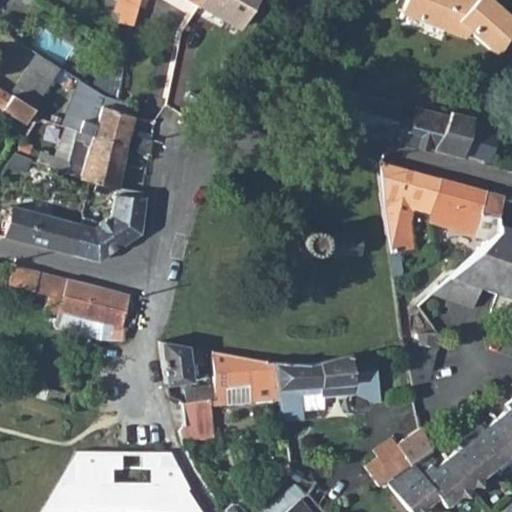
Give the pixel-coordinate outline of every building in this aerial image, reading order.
[(125,0),(126,0),(121,22),(130,25),(136,0),(125,0)] [(238,27),(252,0),(198,0),(197,3),(238,27)] [(511,19),(511,17),(491,0),(404,0),(399,14),(464,39),(469,34),(496,57),(509,26),(511,19)] [(115,97),(118,91),(124,51),(121,49),(98,81),(84,72),(79,80),(101,92),(103,92),(115,97)] [(58,67),(35,52),(10,95),(32,109),(53,75),(58,67)] [(173,64),(169,98),(189,100),(193,66),(173,64)] [(53,75),(63,82),(72,91),(79,80),(58,67),(53,75)] [(97,108),(91,135),(126,145),(149,152),(151,139),(128,132),(132,114),(122,111),(122,110),(124,107),(124,105),(124,103),(122,101),(118,98),(115,97),(103,92),(101,92),(79,80),(72,91),(97,108)] [(0,106),(2,108),(10,95),(0,88),(0,106)] [(325,133),(329,134),(353,94),(336,89),(325,133)] [(329,134),(381,137),(459,158),(467,129),(470,120),(448,114),(446,121),(414,111),(410,124),(389,118),(392,106),(353,94),(329,134)] [(10,95),(2,108),(24,122),(32,109),(10,95)] [(36,159),(89,179),(120,185),(126,145),(91,135),(62,125),(51,155),(39,151),(36,159)] [(467,129),(459,158),(485,165),(494,136),(467,129)] [(430,214),(439,179),(377,163),(381,187),(390,256),(414,253),(410,225),(411,209),(430,214)] [(479,216),(485,192),(439,179),(430,214),(427,226),(442,230),(445,221),(448,208),(479,216)] [(479,216),(497,217),(503,196),(485,192),(479,216)] [(95,261),(139,230),(143,198),(117,195),(114,219),(94,230),(78,225),(70,254),(95,261)] [(12,207),(3,236),(70,254),(78,225),(46,216),(12,207)] [(445,221),(475,229),(479,216),(448,208),(445,221)] [(474,293),(479,295),(511,305),(511,228),(496,223),(496,231),(431,295),(468,307),(471,304),(474,293)] [(357,252),(356,234),(317,236),(316,234),(313,232),(309,230),(303,229),(298,231),(294,235),(291,239),(290,243),(290,248),(291,253),(295,257),(298,260),(304,261),(309,260),(315,257),(318,254),(357,252)] [(120,326),(128,295),(11,264),(7,283),(48,295),(44,310),(57,314),(58,310),(87,318),(103,322),(120,326)] [(86,339),(101,340),(120,341),(120,330),(120,326),(103,322),(87,318),(86,339)] [(159,340),(160,346),(161,369),(168,396),(180,400),(199,393),(196,384),(207,380),(202,378),(191,381),(187,364),(197,361),(193,339),(181,336),(159,340)] [(248,380),(246,398),(277,400),(269,363),(207,343),(206,343),(206,347),(213,377),(248,380)] [(321,394),(352,392),(350,353),(331,358),(315,362),(307,363),(294,363),(269,363),(277,400),(281,421),(301,419),(298,394),(320,391),(321,394)] [(435,367),(406,372),(409,391),(430,388),(435,367)] [(207,380),(196,384),(199,393),(209,389),(215,387),(213,377),(207,380)] [(215,387),(209,389),(211,396),(246,398),(248,380),(213,377),(215,387)] [(68,398),(84,398),(85,381),(74,380),(68,398)] [(185,423),(216,411),(211,396),(209,389),(199,393),(180,400),(185,423)] [(465,448),(442,466),(439,468),(436,465),(425,474),(415,459),(384,481),(410,511),(419,511),(440,496),(449,507),(511,456),(511,404),(508,407),(511,411),(487,430),(484,427),(462,444),(465,448)] [(416,426),(362,467),(376,486),(384,481),(415,459),(428,450),(430,449),(430,448),(416,426)] [(439,468),(442,466),(428,450),(415,459),(425,474),(436,465),(439,468)] [(172,451),(90,453),(91,492),(194,491),(187,481),(181,470),(175,458),(172,451)] [(69,462),(88,462),(88,453),(75,454),(69,462)] [(261,507),(264,511),(305,511),(293,497),(301,490),(292,482),(261,507)] [(55,497),(59,492),(53,487),(49,493),(55,497)] [(235,501),(229,501),(221,508),(223,511),(243,511),(244,511),(235,501)]
